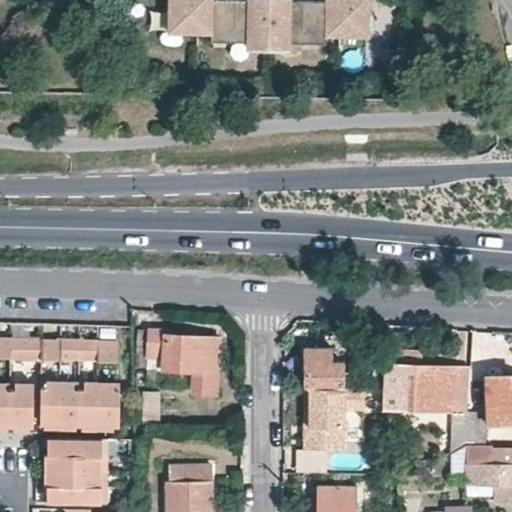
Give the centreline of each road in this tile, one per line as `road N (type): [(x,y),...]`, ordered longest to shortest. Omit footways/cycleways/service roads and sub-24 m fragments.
road 1 (primary): [(0,225),(287,232),(511,252)]
road 2 (residential): [(511,171),(0,185)]
road 3 (tertiary): [(0,289),(260,298)]
road 4 (tertiary): [(260,298),(511,311)]
road 5 (residential): [(260,298),(261,511)]
